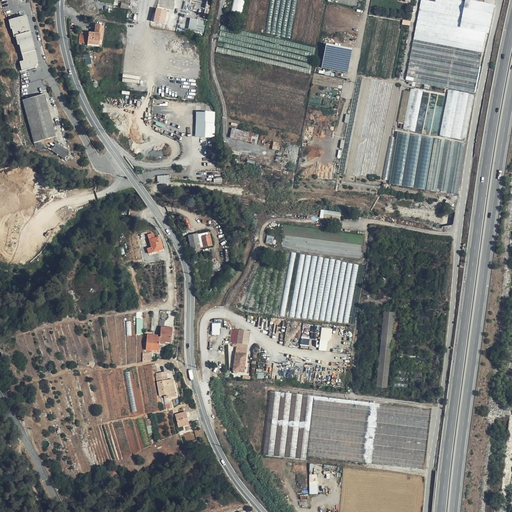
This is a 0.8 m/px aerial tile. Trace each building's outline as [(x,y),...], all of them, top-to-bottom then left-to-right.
[(234,0),(232,12),(242,14),(245,0),(234,0)] [(490,31),(492,23),(462,17),(465,0),(421,0),(406,79),(477,93),(480,79),(485,53),(490,31)] [(162,14),(152,13),(151,22),(161,24),(162,14)] [(205,21),(199,20),(190,18),(188,28),(197,30),(203,31),(205,21)] [(104,25),(96,24),(95,33),(89,33),(88,43),(99,44),(100,40),(102,40),(104,25)] [(30,31),(15,35),(17,46),(19,45),(23,61),(20,62),(22,71),(35,68),(38,62),(30,31)] [(80,42),(88,43),(89,33),(81,32),(80,42)] [(353,49),(327,44),(322,67),(348,72),(353,49)] [(92,63),(89,51),(84,52),(87,65),(92,63)] [(411,88),(404,129),(416,131),(423,90),(411,88)] [(467,140),(474,93),(448,90),(441,136),(467,140)] [(43,94),(36,96),(40,109),(42,119),(49,117),(43,94)] [(34,142),(43,140),(43,121),(42,119),(40,109),(36,96),(22,100),(34,142)] [(211,116),(211,112),(197,112),(195,137),(209,137),(210,129),(211,116)] [(49,117),(42,119),(43,121),(43,140),(55,137),(49,117)] [(251,142),(251,139),(247,132),(232,129),(231,138),(251,142)] [(397,132),(390,185),(458,193),(465,142),(434,138),(434,137),(397,132)] [(57,143),(54,146),(51,150),(63,158),(66,154),(68,151),(57,143)] [(321,210),(321,218),(341,219),(341,211),(321,210)] [(201,248),(204,247),(202,237),(209,235),(209,232),(198,234),(200,247),(201,248)] [(202,237),(204,247),(213,245),(210,235),(209,235),(202,237)] [(266,243),(273,244),(274,237),(267,235),(266,243)] [(155,238),(149,240),(151,247),(147,248),(149,254),(162,249),(158,236),(155,238)] [(294,317),(304,258),(299,258),(289,317),(294,317)] [(300,318),(311,259),(305,258),(295,317),(300,318)] [(306,319),(317,260),(312,259),(302,318),(306,319)] [(312,319),(323,261),(318,260),(308,318),(312,319)] [(318,320),(329,261),(324,261),(313,319),(318,320)] [(324,321),(334,262),(330,261),(319,320),(324,321)] [(330,322),(341,263),(336,262),(325,321),(330,322)] [(336,322),(347,264),(342,263),(331,321),(336,322)] [(342,323),(352,264),(348,264),(337,322),(342,323)] [(348,323),(359,265),(354,264),(343,322),(348,323)] [(354,324),(365,266),(360,265),(349,323),(354,324)] [(379,362),(389,363),(395,313),(384,312),(379,362)] [(221,334),(221,322),(213,323),(213,334),(221,334)] [(158,337),(147,336),(146,350),(159,351),(160,342),(171,343),(173,328),(162,327),(161,337),(158,337)] [(332,341),(333,328),(321,327),(320,350),(328,350),(328,341),(332,341)] [(240,331),(238,344),(248,345),(250,332),(240,331)] [(310,345),(311,338),(302,337),(301,344),(310,345)] [(247,354),(236,352),(233,371),(245,372),(247,354)] [(152,354),(143,353),(143,362),(152,360),(152,354)] [(387,388),(389,363),(379,362),(376,387),(387,388)] [(169,393),(175,392),(173,379),(168,380),(167,374),(157,376),(157,382),(160,396),(164,395),(169,394),(169,393)] [(313,396),(270,391),(263,454),(306,459),(313,396)] [(323,458),(330,398),(314,396),(308,456),(323,458)] [(432,409),(330,398),(323,458),(424,470),(432,409)] [(189,424),(186,412),(175,414),(178,427),(189,424)] [(310,493),(318,493),(318,474),(310,474),(310,493)]
